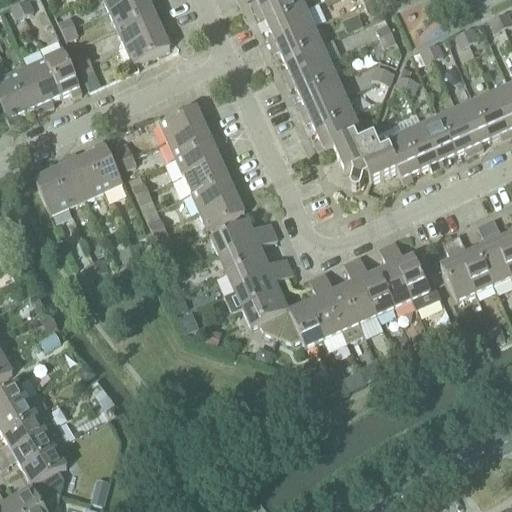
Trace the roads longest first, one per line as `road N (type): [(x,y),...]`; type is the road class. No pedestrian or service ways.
road 1 (residential): [(226,67),(314,252),(511,169)]
road 2 (residential): [(0,164),(226,67)]
